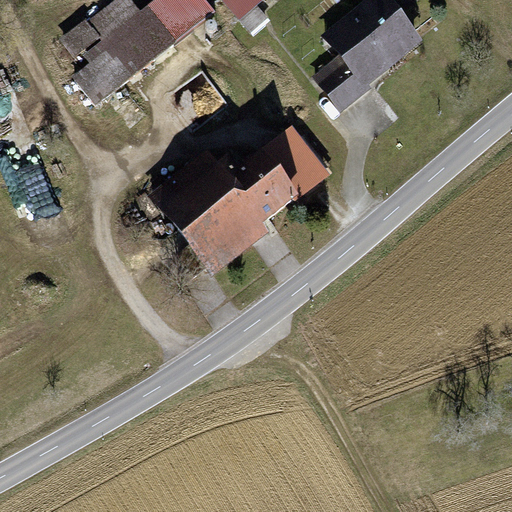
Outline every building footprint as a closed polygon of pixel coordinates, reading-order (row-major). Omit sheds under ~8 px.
[(78,81),(98,108),(226,11),(217,0),(164,0),(88,58),(96,68),(78,81)] [(278,0),(232,0),(252,23),(278,0)] [(385,0),(379,0),(330,40),(349,64),(367,87),(421,44),(385,0)] [(92,25),(65,45),(75,59),(103,38),(92,25)] [(349,64),(323,85),(345,112),(371,91),(367,87),(349,64)] [(0,121),(0,155),(15,202),(49,191),(24,114),(0,121)] [(230,183),(208,154),(154,196),(179,229),(209,268),(263,226),(230,183)] [(296,201),(262,158),(230,183),(263,226),(264,226),(296,201)] [(179,229),(166,239),(197,278),(210,268),(209,268),(179,229)]
